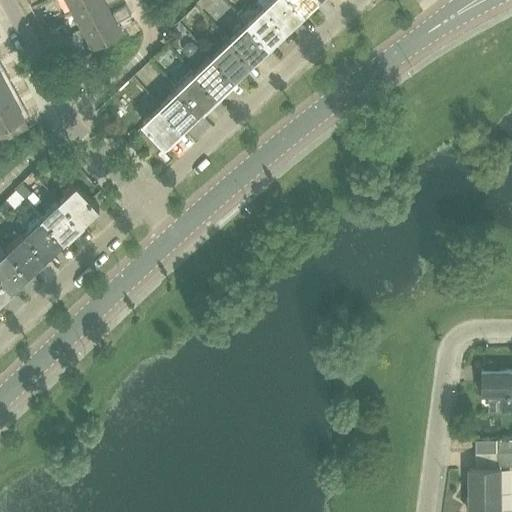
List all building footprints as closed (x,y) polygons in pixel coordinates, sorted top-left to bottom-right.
[(67,0),(72,9),(88,0),(67,0)] [(88,0),(72,9),(82,27),(111,11),(104,0),(88,0)] [(292,0),(269,0),(264,5),(287,29),(304,13),(292,0)] [(292,0),(304,13),(317,0),(292,0)] [(120,20),(131,14),(126,4),(115,10),(120,20)] [(264,5),(247,21),(269,45),(287,29),(264,5)] [(93,46),(121,31),(111,11),(82,27),(93,46)] [(247,21),(230,38),(252,62),(269,45),(247,21)] [(230,38),(211,55),(234,79),(252,62),(230,38)] [(211,55),(194,72),(216,95),(234,79),(211,55)] [(194,72),(177,88),(199,112),(216,95),(194,72)] [(0,80),(0,104),(14,97),(4,79),(0,80)] [(177,88),(160,104),(182,128),(199,112),(177,88)] [(0,129),(23,117),(24,116),(14,97),(0,104),(0,129)] [(164,145),(182,128),(160,104),(142,121),(164,145)] [(29,128),(23,117),(0,129),(0,140),(1,142),(29,128)] [(22,182),(16,189),(25,198),(31,192),(22,182)] [(76,182),(60,198),(82,222),(99,207),(76,182)] [(60,198),(42,215),(65,239),(82,222),(60,198)] [(14,206),(6,199),(0,204),(0,208),(6,215),(14,206)] [(42,215),(24,232),(47,256),(65,239),(42,215)] [(24,232),(7,249),(29,273),(47,256),(24,232)] [(7,249),(0,254),(0,276),(12,289),(29,273),(7,249)] [(0,276),(0,300),(12,289),(0,276)] [(511,369),(503,369),(481,369),(481,393),(501,393),(501,410),(511,409),(511,369)] [(511,438),(496,439),(496,440),(496,450),(511,450),(511,438)] [(496,464),(511,464),(511,450),(496,450),(496,464)] [(500,468),(469,468),(469,511),(500,511),(500,468)]
